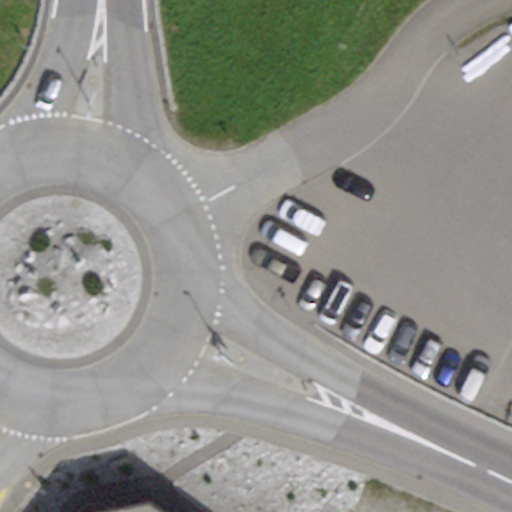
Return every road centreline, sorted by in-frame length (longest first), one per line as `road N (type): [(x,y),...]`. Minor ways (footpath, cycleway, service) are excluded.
road 1 (tertiary): [(511,480),(254,326),(231,303),(197,236)]
road 2 (tertiary): [(120,408),(204,394),(254,402),(511,486)]
road 3 (tertiary): [(120,408),(173,366),(191,336),(201,304),(197,236)]
road 4 (tertiary): [(158,173),(109,0)]
road 5 (tertiary): [(82,0),(56,84),(1,147)]
road 6 (tertiary): [(158,173),(124,149),(83,136),(41,135),(1,147)]
